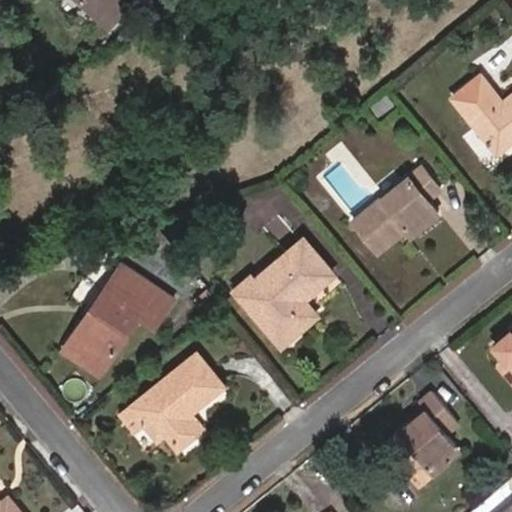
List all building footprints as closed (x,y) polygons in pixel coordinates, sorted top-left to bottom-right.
[(131,0),(83,0),(110,26),(133,1),(131,0)] [(511,97),(505,103),(482,76),(455,98),(500,152),(511,143),(511,97)] [(441,187),(422,164),(353,219),(378,249),(404,230),(401,226),(403,224),(411,235),(439,212),(428,198),(441,187)] [(309,300),(310,299),(339,275),(309,238),(258,279),(268,292),(254,303),(288,345),(314,324),(296,303),(305,295),(309,300)] [(130,266),(124,262),(106,288),(114,293),(130,266)] [(157,323),(175,297),(130,266),(114,293),(106,288),(92,306),(100,311),(75,344),(105,366),(142,313),(157,323)] [(254,303),(268,292),(258,279),(244,292),(254,303)] [(314,324),(324,316),(310,299),(309,300),(305,295),(296,303),(314,324)] [(64,347),(100,373),(105,366),(75,344),(100,311),(92,306),(64,347)] [(511,330),(496,343),(509,358),(502,364),(511,374),(511,330)] [(227,386),(200,353),(135,405),(148,423),(160,438),(163,435),(172,436),(181,448),(199,433),(187,417),(198,409),(227,386)] [(405,434),(401,429),(385,441),(419,482),(449,457),(444,451),(457,440),(450,431),(447,427),(458,417),(435,389),(422,400),(426,407),(413,418),(418,424),(405,434)] [(139,430),(148,423),(135,405),(125,413),(139,430)] [(199,433),(210,425),(198,409),(187,417),(199,433)] [(450,431),(461,421),(458,417),(447,427),(450,431)] [(413,418),(401,429),(405,434),(418,424),(413,418)] [(449,457),(463,447),(457,440),(444,451),(449,457)] [(3,502),(0,497),(0,511),(24,511),(11,495),(3,502)]
